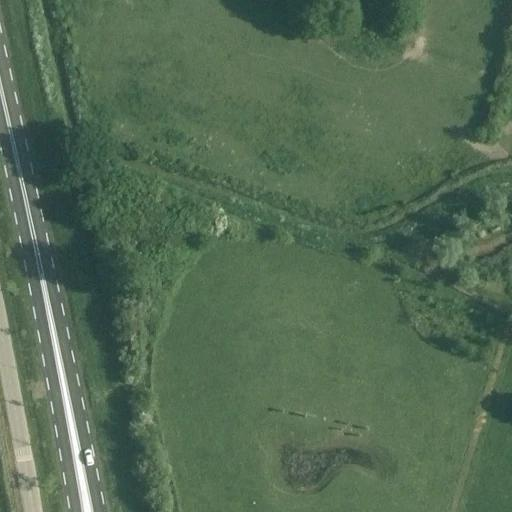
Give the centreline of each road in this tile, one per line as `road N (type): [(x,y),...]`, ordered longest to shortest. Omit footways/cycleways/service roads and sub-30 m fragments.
road 1 (secondary): [(88,511),(0,91)]
road 2 (unclassified): [(35,511),(0,322)]
